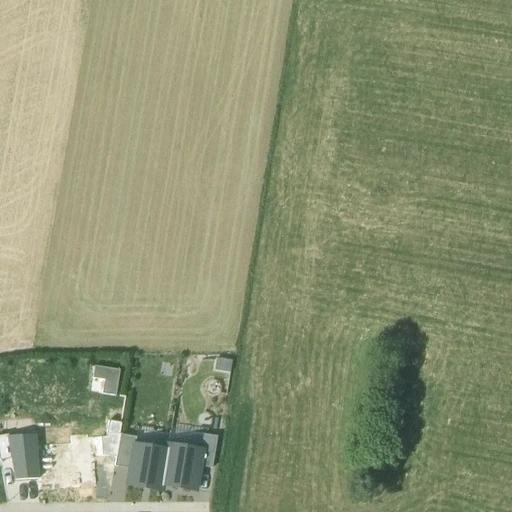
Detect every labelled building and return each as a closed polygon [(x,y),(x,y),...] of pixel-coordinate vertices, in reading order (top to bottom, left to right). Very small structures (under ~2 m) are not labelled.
[(115,394),(116,368),(91,367),(90,393),(115,394)] [(71,447),(36,448),(37,483),(38,492),(95,489),(93,436),(70,437),(71,447)] [(115,468),(130,471),(134,447),(135,439),(120,436),(115,468)] [(201,452),(199,468),(211,470),(217,438),(203,436),(200,452),(201,452)] [(0,438),(0,462),(11,460),(8,439),(7,437),(0,438)] [(15,484),(37,483),(36,448),(35,437),(8,439),(11,460),(15,484)] [(162,486),(167,452),(166,452),(134,447),(130,471),(128,487),(161,492),(162,486)] [(167,452),(162,486),(195,492),(199,468),(201,452),(200,452),(167,447),(166,452),(167,452)]
